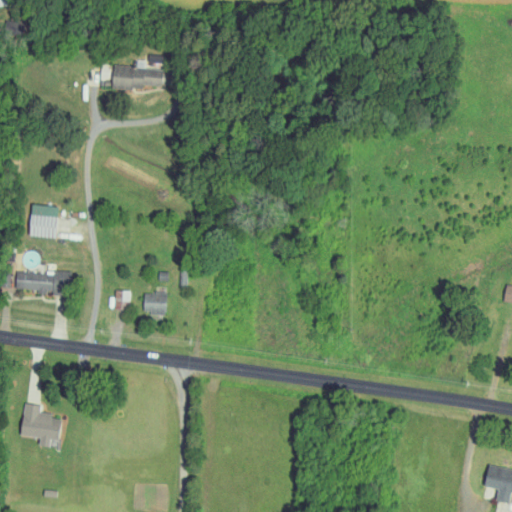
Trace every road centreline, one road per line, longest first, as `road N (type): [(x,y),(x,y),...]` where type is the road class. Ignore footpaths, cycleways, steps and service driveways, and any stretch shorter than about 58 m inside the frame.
road 1 (tertiary): [(511,408),(0,336)]
road 2 (residential): [(187,362),(182,511)]
